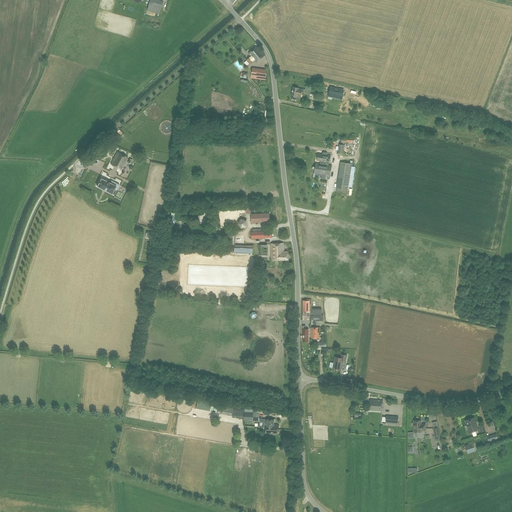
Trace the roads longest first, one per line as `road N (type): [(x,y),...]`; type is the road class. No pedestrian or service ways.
road 1 (unclassified): [(298,377),(296,258),(271,68),(239,19)]
road 2 (unclassified): [(298,377),(456,403),(511,389)]
road 3 (unclassified): [(239,19),(77,161)]
road 4 (unclassified): [(324,511),(302,481),(298,377)]
